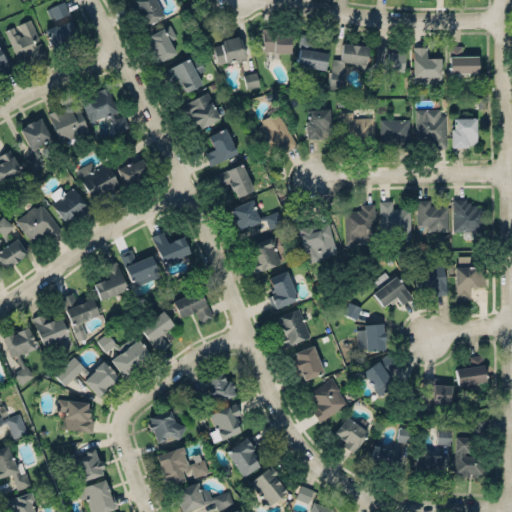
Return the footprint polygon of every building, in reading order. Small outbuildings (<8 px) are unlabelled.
[(155,0),(162,13),(145,21),(138,7),(131,10),(126,1),(128,0),(155,0)] [(67,13),(63,1),(45,8),(50,20),(67,13)] [(4,29),(17,60),(31,54),(33,58),(45,53),(29,17),(23,19),(17,23),(22,33),(19,34),(19,33),(15,31),(12,25),(8,26),(4,29)] [(77,42),(70,20),(45,28),(51,50),(77,42)] [(148,36),(142,39),(155,63),(176,51),(171,41),(177,37),(169,22),(162,26),(161,24),(146,32),(148,36)] [(262,27),(261,41),(260,42),(260,47),(262,45),(263,49),(289,49),(289,31),(269,31),(269,27),(262,27)] [(299,31),(297,47),(298,47),(295,63),(324,68),(327,50),(312,47),(313,33),(299,31)] [(240,35),(246,59),(236,62),(235,57),(217,62),(213,45),(221,44),(220,41),(222,40),(221,37),(237,33),(237,36),(240,35)] [(367,42),(358,42),(354,40),(350,40),(341,39),(339,58),(332,57),(327,87),(333,88),(333,85),(341,86),(345,64),(353,64),(353,68),(364,68),(367,42)] [(375,42),(374,47),(375,47),(373,66),(402,68),(404,46),(402,46),(400,49),(397,49),(393,49),(391,48),(389,48),(386,48),(387,44),(375,42)] [(447,44),(448,70),(477,70),(477,53),(461,53),(461,43),(447,44)] [(412,45),(413,74),(413,81),(440,82),(439,54),(434,54),(426,55),(426,45),(420,44),(412,45)] [(0,50),(0,74),(10,68),(0,50)] [(164,67),(186,55),(190,61),(197,57),(203,68),(196,73),(200,81),(185,89),(181,82),(179,83),(176,77),(170,80),(164,67)] [(242,74),(246,89),(259,86),(255,71),(242,74)] [(78,96),(91,90),(92,92),(98,89),(97,88),(106,84),(110,94),(109,94),(111,99),(112,99),(117,110),(117,111),(112,113),(114,117),(122,114),(127,126),(114,131),(109,119),(110,118),(109,115),(102,118),(102,116),(89,122),(78,96)] [(181,104),(187,115),(190,114),(192,118),(191,119),(193,124),(197,123),(199,127),(219,115),(206,90),(196,94),(181,104)] [(87,130),(76,102),(47,114),(59,142),(87,130)] [(305,136),(304,118),(307,118),(306,108),(328,106),(330,134),(305,136)] [(444,108),(414,109),(415,145),(444,145),(444,108)] [(278,153),(295,146),(278,110),(259,120),(261,124),(252,128),(264,154),(276,148),(278,153)] [(372,117),(352,117),(352,111),(341,112),(342,140),(372,139),(372,117)] [(18,126),(25,123),(24,121),(31,118),(31,119),(39,115),(50,136),(33,145),(43,163),(32,171),(25,159),(33,153),(18,126)] [(475,117),(451,118),(452,146),(476,146),(475,117)] [(408,119),(379,119),(380,145),(409,145),(408,119)] [(204,152),(208,164),(235,154),(226,128),(207,135),(212,149),(204,152)] [(0,181),(21,169),(8,148),(0,153),(0,181)] [(149,173),(141,157),(116,168),(124,184),(149,173)] [(228,182),(231,188),(234,187),(237,194),(252,188),(240,160),(226,167),(225,169),(212,175),(217,187),(228,182)] [(76,169),(91,201),(119,188),(108,163),(94,169),(91,162),(76,169)] [(50,203),(54,200),(49,194),(59,186),(64,192),(72,186),(89,208),(78,216),(74,212),(70,215),(68,214),(62,219),(50,203)] [(229,206),(250,197),(255,211),(257,211),(258,215),(263,214),(276,209),(281,222),(268,228),(264,218),(259,218),(238,228),(235,220),(233,221),(230,215),(232,214),(229,206)] [(415,198),(416,225),(426,225),(428,230),(447,230),(446,206),(438,206),(437,204),(430,204),(429,198),(415,198)] [(452,199),(452,230),(471,230),(471,236),(484,236),(485,207),(484,205),(477,204),(470,205),(470,201),(465,201),(465,198),(452,199)] [(392,209),(391,200),(378,200),(379,232),(393,231),(393,239),(410,238),(410,208),(392,209)] [(341,208),(354,208),(354,206),(359,206),(359,201),(373,201),(375,235),(356,236),(356,243),(343,244),(341,208)] [(61,229),(39,202),(15,222),(32,242),(45,232),(50,238),(61,229)] [(0,217),(0,232),(3,235),(12,225),(1,216),(0,217)] [(306,262),(336,254),(327,220),(297,228),(306,262)] [(162,229),(149,234),(163,268),(184,259),(182,254),(189,251),(182,233),(171,238),(172,239),(167,241),(162,229)] [(250,242),(269,234),(280,260),(253,271),(248,258),(253,256),(250,248),(252,247),(250,242)] [(0,247),(0,267),(26,256),(18,239),(0,247)] [(118,253),(129,280),(132,279),(134,285),(159,274),(156,268),(153,260),(150,253),(135,259),(130,248),(118,253)] [(457,265),(473,266),(473,256),(457,255),(457,265)] [(114,260),(126,287),(99,298),(92,282),(96,279),(102,277),(102,278),(107,276),(103,265),(108,262),(114,260)] [(411,263),(416,289),(433,286),(435,295),(447,293),(441,264),(423,266),(422,261),(416,261),(411,263)] [(484,285),(483,267),(454,267),(454,300),(470,299),(469,286),(484,285)] [(285,268),(297,297),(271,307),(266,295),(269,293),(270,295),(274,294),(278,295),(284,292),(273,290),(273,289),(270,290),(269,287),(272,286),(269,280),(276,277),(279,277),(285,268)] [(371,280),(384,271),(390,278),(394,275),(411,296),(401,304),(395,296),(381,305),(371,293),(377,288),(371,280)] [(171,299),(178,314),(184,311),(185,312),(194,307),(194,310),(199,321),(212,316),(206,302),(204,302),(197,287),(171,299)] [(91,297),(76,303),(72,292),(60,296),(77,339),(86,336),(80,321),(98,314),(91,297)] [(360,305),(346,302),(343,315),(357,318),(360,305)] [(161,308),(137,324),(156,350),(166,343),(158,332),(159,331),(160,333),(165,330),(164,328),(172,322),(161,308)] [(282,333),(279,334),(283,346),(308,338),(299,308),(277,314),(282,333)] [(67,333),(42,344),(31,317),(42,312),(46,320),(52,317),(53,319),(60,317),(67,333)] [(358,329),(364,328),(364,324),(381,323),(382,331),(384,330),(385,340),(383,341),(385,349),(365,351),(365,348),(359,348),(358,329)] [(106,330),(94,339),(104,351),(112,345),(119,350),(109,357),(121,374),(149,354),(137,337),(122,347),(115,343),(106,330)] [(293,350),(312,342),(323,371),(300,380),(291,357),(295,356),(293,350)] [(468,355),(481,353),(483,370),(485,379),(457,383),(454,367),(469,364),(468,355)] [(363,367),(376,395),(399,385),(386,357),(363,367)] [(82,379),(97,396),(117,377),(102,360),(82,379)] [(54,374),(64,384),(77,372),(67,361),(54,374)] [(206,376),(215,401),(232,395),(223,370),(206,376)] [(450,383),(449,401),(431,400),(431,397),(421,396),(422,377),(434,377),(434,382),(450,383)] [(317,421),(346,405),(332,378),(306,391),(315,407),(311,409),(317,421)] [(57,397),(65,398),(66,397),(86,400),(85,405),(89,405),(88,413),(90,413),(90,418),(93,419),(91,431),(61,427),(63,409),(55,409),(57,397)] [(234,398),(206,411),(218,439),(240,429),(237,423),(239,422),(236,416),(241,414),(234,398)] [(147,415),(168,407),(173,419),(183,424),(176,437),(167,433),(163,434),(164,437),(155,440),(151,428),(148,429),(145,421),(149,420),(147,415)] [(19,412),(0,419),(0,424),(6,422),(12,438),(26,433),(19,412)] [(345,413),(367,430),(351,452),(341,444),(344,440),(332,431),(345,413)] [(473,416),(473,432),(486,432),(486,416),(473,416)] [(406,441),(407,427),(397,427),(396,440),(406,441)] [(436,443),(449,443),(450,430),(437,430),(436,443)] [(246,435),(254,447),(251,450),(254,455),(252,456),(258,465),(241,475),(226,450),(246,435)] [(482,477),(483,455),(470,455),(471,436),(454,436),(452,475),(482,477)] [(154,452),(181,443),(187,462),(194,460),(190,453),(197,451),(200,458),(203,457),(207,471),(193,475),(190,466),(182,473),(183,478),(165,484),(154,452)] [(371,443),(399,449),(395,466),(368,459),(371,443)] [(0,446),(0,476),(11,473),(16,489),(30,485),(25,472),(17,474),(8,444),(0,446)] [(102,474),(95,449),(72,456),(80,480),(102,474)] [(414,451),(413,469),(440,471),(442,453),(439,453),(437,452),(432,452),(432,453),(414,451)] [(249,479),(265,505),(286,493),(270,467),(249,479)] [(100,511),(114,509),(106,479),(77,486),(80,499),(86,498),(89,511),(100,511)] [(228,490),(210,497),(207,487),(198,490),(195,482),(173,489),(181,511),(213,501),(216,509),(233,503),(228,490)] [(307,502),(311,489),(299,485),(295,498),(307,502)] [(6,511),(1,498),(30,488),(34,499),(31,500),(34,508),(35,510),(35,511),(6,511)] [(332,511),(333,509),(312,501),(308,511),(300,511),(292,509),(290,511),(332,511)]
